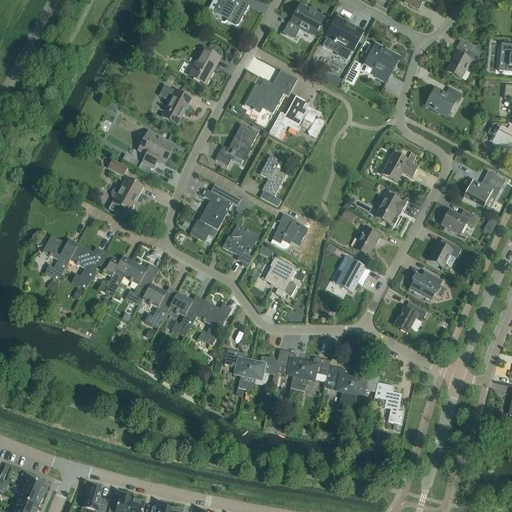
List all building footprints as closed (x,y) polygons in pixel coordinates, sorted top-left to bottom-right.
[(214,0),(214,1),(221,4),(218,9),(217,9),(216,10),(217,11),(216,14),(227,19),(225,22),(234,26),(235,27),(237,26),(238,25),(248,6),(238,1),(238,0),(214,0)] [(424,0),(432,4),(434,0),(404,0),(403,3),(418,11),(423,0),(424,0)] [(313,35),(322,19),(300,7),(291,23),(290,22),(283,34),(294,40),(300,28),(306,31),(305,32),(307,33),(307,32),(313,35)] [(337,20),(327,37),(334,41),(333,43),(335,44),(336,42),(342,46),(337,54),(337,56),(346,61),(352,51),(361,33),(360,32),(355,30),(337,20)] [(475,64),(481,52),(460,41),(461,41),(460,41),(454,53),(455,53),(446,72),(461,80),(471,62),(475,64)] [(511,45),(501,45),(500,53),(508,53),(506,73),(511,73),(511,45)] [(386,83),(390,77),(388,76),(397,59),(375,47),(366,64),(379,71),(375,77),(378,78),(386,83)] [(220,59),(202,49),(188,75),(206,85),(213,71),(211,71),(214,66),(218,59),(220,59)] [(354,62),(345,79),(352,83),(358,71),(356,70),(359,64),(354,62)] [(325,72),(320,80),(328,84),(332,77),(325,72)] [(256,85),(244,106),(251,111),(253,112),(259,115),(262,109),(273,114),(276,108),(280,101),(283,95),(288,98),(297,81),(289,76),(281,90),(273,85),(264,80),(260,88),(256,85)] [(175,92),(164,86),(158,96),(169,102),(161,117),(177,126),(191,100),(175,91),(175,92)] [(463,96),(449,88),(445,94),(435,89),(425,106),(445,117),(454,100),(459,103),(463,96)] [(323,124),(318,121),(318,119),(320,115),(307,108),(308,104),(300,100),(295,97),(281,124),(285,126),(297,133),(303,122),(310,126),(307,132),(308,136),(315,140),(323,124)] [(511,128),(509,127),(493,124),(488,134),(495,138),(493,143),(511,153),(511,128)] [(243,161),(241,164),(258,135),(241,125),(237,132),(239,133),(237,136),(236,136),(235,138),(228,150),(222,147),(215,161),(227,168),(231,161),(233,162),(236,157),(243,161)] [(274,125),(268,135),(270,136),(277,139),(280,141),(285,131),(274,125)] [(163,164),(172,147),(149,134),(139,151),(148,156),(147,159),(144,158),(141,163),(153,170),(157,164),(154,163),(155,160),(163,164)] [(394,153),(382,176),(396,183),(402,172),(412,178),(418,169),(407,163),(408,161),(394,153)] [(411,153),(408,159),(414,162),(417,156),(411,153)] [(274,198),(287,174),(276,169),(280,162),(270,157),(259,175),(268,180),(261,191),(274,198)] [(122,177),(126,168),(112,161),(107,169),(122,177)] [(472,181),(462,199),(463,200),(464,198),(470,201),(483,208),(482,210),(489,197),(495,200),(494,202),(505,182),(489,173),(488,175),(489,175),(487,179),(486,179),(485,181),(489,183),(486,189),(473,181),(472,181)] [(124,219),(128,212),(130,213),(143,188),(126,178),(120,189),(119,190),(118,190),(116,189),(115,189),(112,190),(111,192),(111,194),(111,196),(112,198),(114,199),(113,201),(112,203),(108,210),(124,219)] [(217,232),(228,211),(227,210),(230,204),(207,191),(203,198),(210,201),(207,207),(212,210),(206,219),(200,216),(189,235),(204,243),(212,229),(217,232)] [(229,193),(226,199),(238,206),(241,200),(229,193)] [(401,211),(405,205),(402,203),(386,194),(377,210),(380,211),(376,218),(389,226),(398,209),(401,211)] [(274,198),(270,204),(278,208),(281,202),(274,198)] [(251,211),(254,206),(242,199),(241,200),(238,206),(235,212),(242,216),(246,209),(251,211)] [(460,216),(449,210),(441,226),(459,236),(466,224),(470,227),(475,218),(463,211),(460,216)] [(264,223),(272,220),(270,215),(262,218),(264,223)] [(298,228),(291,224),(293,221),(282,215),(282,216),(283,216),(279,223),(280,224),(270,243),(282,250),(284,250),(286,249),(288,248),(289,246),(291,243),(299,247),(308,230),(300,225),(298,228)] [(382,235),(373,230),(369,228),(368,232),(364,230),(354,249),(367,257),(373,247),(372,246),(373,243),(376,245),(382,235)] [(246,232),(241,229),(235,240),(228,236),(222,248),(239,257),(237,260),(243,263),(241,267),(247,270),(253,259),(247,256),(257,238),(248,233),(248,232),(246,231),(246,232)] [(69,249),(65,247),(66,246),(50,237),(42,253),(49,257),(48,258),(50,259),(51,258),(57,261),(53,269),(49,267),(44,275),(58,282),(69,262),(69,261),(78,246),(72,243),(69,249)] [(461,250),(447,242),(444,248),(438,244),(428,262),(442,269),(445,264),(451,267),(455,259),(456,260),(461,250)] [(96,257),(92,256),(93,254),(78,246),(69,261),(69,262),(76,265),(75,266),(77,267),(78,266),(84,269),(80,277),(75,275),(71,283),(85,291),(96,270),(96,269),(104,254),(99,251),(96,257)] [(123,266),(119,264),(120,262),(104,254),(96,269),(96,270),(103,273),(102,274),(104,275),(105,275),(111,278),(107,286),(102,284),(98,291),(112,299),(123,278),(131,262),(126,260),(123,266)] [(289,283),(296,271),(287,267),(272,259),(275,261),(271,267),(272,268),(270,272),(265,280),(262,278),(261,279),(278,288),(275,294),(281,297),(280,298),(281,299),(284,293),(291,296),(296,287),(289,283)] [(364,281),(369,271),(345,259),(339,270),(343,273),(337,285),(332,282),(332,283),(351,293),(359,278),(364,281)] [(139,307),(142,301),(150,285),(151,285),(158,271),(153,268),(149,274),(146,272),(147,271),(131,262),(123,278),(129,282),(129,283),(131,284),(131,283),(138,286),(133,294),(129,292),(125,300),(139,307)] [(301,282),(305,276),(299,272),(295,279),(301,282)] [(425,279),(415,274),(411,281),(412,282),(408,290),(430,302),(435,294),(437,295),(441,288),(440,287),(442,282),(428,274),(425,279)] [(169,309),(177,293),(172,291),(169,297),(165,295),(166,293),(151,285),(150,285),(142,301),(149,304),(148,305),(157,310),(153,317),(149,314),(144,322),(158,330),(169,309)] [(195,305),(192,303),(193,302),(177,293),(169,309),(175,313),(175,314),(177,315),(177,314),(184,317),(179,325),(175,323),(171,331),(185,338),(196,318),(195,318),(204,302),(199,299),(195,305)] [(222,314),(219,312),(220,310),(204,302),(195,318),(196,318),(202,321),(202,322),(204,323),(204,322),(211,326),(206,334),(202,332),(198,339),(211,347),(231,310),(226,307),(222,314)] [(427,313),(413,306),(410,311),(403,308),(399,315),(401,315),(395,326),(393,325),(392,325),(407,333),(406,335),(414,320),(421,323),(427,313)] [(245,391),(251,362),(243,360),(244,354),(227,351),(224,366),(236,368),(234,375),(240,377),(237,389),(245,391)] [(297,391),(303,362),(295,360),(296,355),(280,351),(277,361),(276,366),(277,366),(288,369),(286,376),(292,377),(290,389),(297,391)] [(251,362),(245,391),(253,392),(253,391),(254,391),(255,389),(255,386),(254,386),(255,383),(257,383),(258,382),(260,382),(262,381),(263,380),(264,379),(265,379),(266,377),(267,375),(275,377),(277,366),(276,366),(277,361),(261,358),(260,364),(251,362)] [(329,367),(330,362),(314,358),(312,364),(303,362),(297,391),(305,393),(308,380),(314,382),(315,374),(326,377),(327,377),(329,367)] [(345,413),(351,387),(352,378),(344,376),(345,371),(329,367),(327,377),(326,377),(324,389),(341,393),(338,405),(337,411),(345,413)] [(361,380),(352,378),(351,387),(345,413),(353,415),(354,409),(356,396),(363,397),(364,390),(375,393),(377,384),(378,384),(379,378),(362,374),(361,380)] [(375,393),(374,399),(385,401),(384,409),(390,410),(387,422),(389,423),(396,424),(401,425),(404,413),(398,412),(401,395),(392,393),(394,387),(378,384),(377,384),(375,393)] [(300,407),(303,393),(293,391),(292,397),(297,398),(295,406),(300,407)] [(28,479),(23,489),(42,497),(44,492),(43,492),(45,486),(35,482),(28,479)] [(87,495),(85,494),(83,502),(85,503),(83,509),(85,509),(83,511),(105,511),(108,504),(98,501),(101,491),(89,487),(87,495)] [(42,497),(23,489),(20,488),(16,498),(36,507),(38,502),(40,503),(42,497)] [(130,499),(130,497),(122,495),(122,497),(119,496),(115,511),(109,510),(110,508),(109,508),(108,511),(128,511),(132,499),(130,499)] [(35,511),(34,511),(36,507),(16,498),(19,500),(15,509),(21,511),(35,511)] [(142,511),(145,503),(132,500),(133,499),(132,499),(128,511),(142,511)]
